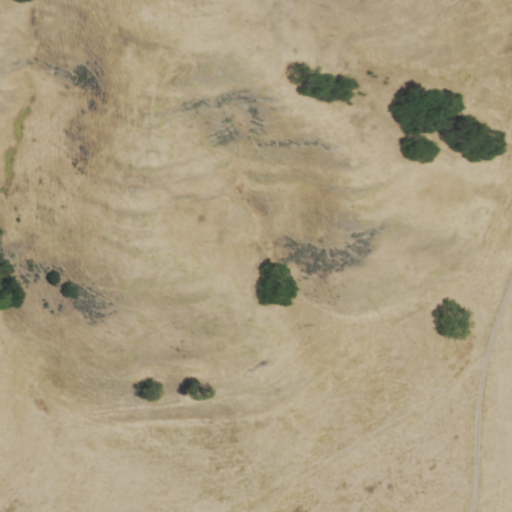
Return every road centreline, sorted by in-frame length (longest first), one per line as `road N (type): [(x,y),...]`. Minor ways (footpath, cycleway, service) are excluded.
road 1 (track): [(486,339),(436,399),(246,511)]
road 2 (track): [(486,339),(470,511)]
